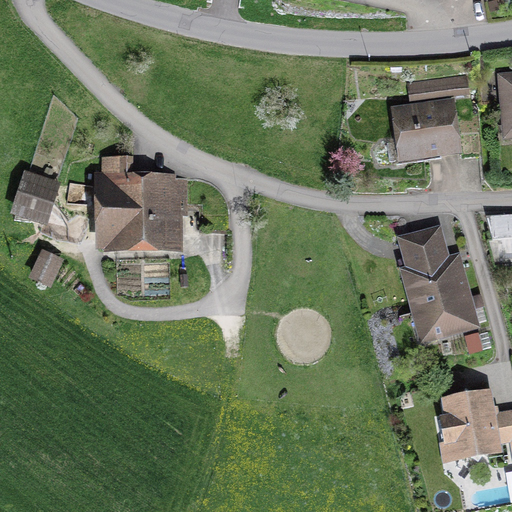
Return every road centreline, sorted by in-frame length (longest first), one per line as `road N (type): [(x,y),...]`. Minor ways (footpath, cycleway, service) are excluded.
road 1 (residential): [(33,0),(41,24),(137,125),(230,176),(334,205),(511,201)]
road 2 (tertiary): [(457,43),(310,47),(198,29),(96,0)]
